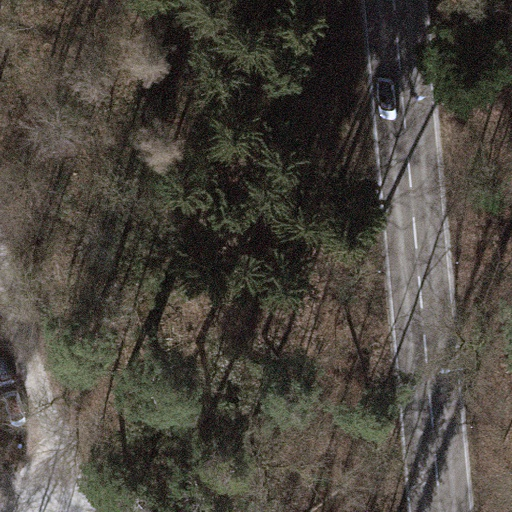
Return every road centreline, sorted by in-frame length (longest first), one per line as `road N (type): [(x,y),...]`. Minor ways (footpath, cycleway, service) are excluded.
road 1 (secondary): [(442,511),(399,0)]
road 2 (track): [(0,298),(80,511)]
